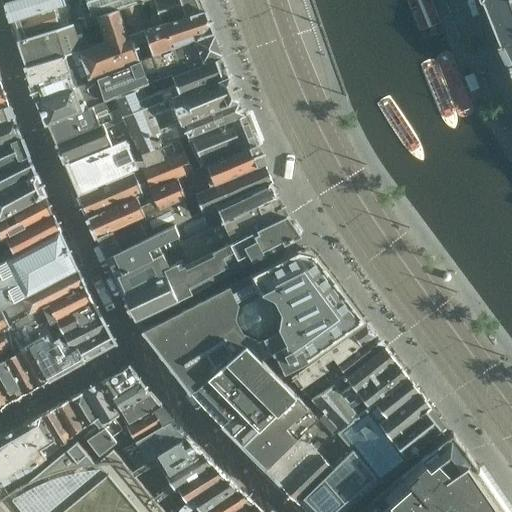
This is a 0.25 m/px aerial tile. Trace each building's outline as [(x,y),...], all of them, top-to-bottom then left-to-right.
[(10,20),(70,0),(11,0),(5,2),(5,4),(6,3),(10,19),(10,20)] [(78,21),(71,0),(70,0),(10,20),(11,20),(18,41),(78,21)] [(71,0),(78,21),(83,19),(117,8),(142,0),(71,0)] [(200,0),(142,0),(117,8),(125,34),(205,10),(200,0)] [(511,0),(484,0),(502,43),(499,45),(511,70),(511,0)] [(106,73),(214,32),(205,10),(125,34),(117,8),(83,19),(86,27),(102,21),(108,39),(96,43),(100,54),(97,55),(100,66),(103,65),(106,73)] [(96,43),(94,37),(90,39),(86,27),(83,19),(78,21),(18,41),(26,65),(96,43)] [(108,100),(120,95),(157,80),(168,76),(222,54),(217,40),(215,40),(213,34),(214,33),(214,32),(106,73),(99,76),(108,100)] [(106,73),(103,65),(100,66),(97,55),(100,54),(96,43),(26,65),(34,84),(39,99),(99,76),(106,73)] [(126,112),(229,72),(222,54),(168,76),(172,86),(160,90),(157,80),(120,95),(125,109),(126,112)] [(185,119),(235,100),(239,99),(229,72),(126,112),(136,137),(142,153),(162,145),(156,131),(163,128),(158,115),(180,106),(185,119)] [(108,100),(99,76),(39,99),(49,123),(108,100)] [(0,79),(0,122),(14,117),(0,79)] [(115,119),(113,113),(125,109),(120,95),(108,100),(49,123),(57,141),(115,119)] [(194,133),(245,113),(244,111),(240,113),(235,100),(185,119),(163,128),(156,131),(162,145),(180,138),(176,128),(190,123),(194,133)] [(136,137),(126,112),(125,109),(113,113),(115,119),(57,141),(66,164),(136,137)] [(251,143),(250,139),(251,138),(252,137),(252,136),(253,135),(247,121),(246,120),(245,120),(244,120),(243,120),(242,120),(241,116),(245,114),(245,113),(194,133),(183,137),(187,146),(194,144),(203,167),(257,143),(256,141),(251,143)] [(0,143),(21,134),(14,117),(0,122),(0,143)] [(0,190),(36,174),(28,153),(21,134),(0,143),(0,190)] [(80,197),(167,158),(162,145),(142,153),(136,137),(66,164),(80,197)] [(90,217),(182,176),(203,167),(194,144),(187,146),(183,137),(180,138),(162,145),(167,158),(80,197),(89,216),(89,217),(90,217)] [(189,194),(201,189),(265,161),(264,161),(262,161),(259,159),(261,156),(262,156),(257,143),(203,167),(182,176),(189,194)] [(210,211),(271,180),(265,163),(265,161),(201,189),(210,211)] [(0,215),(45,195),(45,193),(36,174),(0,190),(0,215)] [(98,234),(189,194),(182,176),(90,217),(98,234)] [(184,295),(215,279),(220,277),(248,261),(251,259),(252,259),(255,258),(255,257),(262,253),(284,242),(301,233),(286,214),(196,260),(186,242),(278,195),(271,180),(210,211),(201,189),(189,194),(98,234),(97,234),(107,255),(117,278),(124,292),(125,294),(127,298),(133,312),(136,318),(158,308),(175,300),(175,299),(184,295)] [(0,236),(52,211),(45,195),(0,215),(0,236)] [(196,260),(286,214),(278,195),(186,242),(196,260)] [(0,257),(60,230),(60,229),(52,211),(0,236),(0,257)] [(0,307),(78,268),(60,230),(0,257),(0,307)] [(308,357),(364,317),(345,293),(344,293),(337,285),(339,284),(335,278),(333,280),(326,270),(328,269),(324,264),(322,265),(316,256),(317,255),(314,251),(313,252),(312,252),(311,251),(310,249),(307,249),(306,248),(305,248),(302,249),(301,249),(300,249),(296,250),(297,251),(296,251),(297,252),(286,257),(286,256),(285,257),(285,256),(282,257),(283,258),(282,258),(283,259),(272,265),(271,264),(270,264),(268,265),(268,267),(258,272),(257,271),(256,271),(253,272),(253,273),(250,275),(247,276),(237,281),(235,282),(231,284),(228,285),(227,286),(216,292),(213,293),(202,299),(201,299),(199,300),(198,301),(187,306),(187,307),(186,306),(184,307),(184,308),(172,314),(170,315),(158,321),(155,322),(156,322),(145,327),(144,329),(191,389),(258,344),(281,371),(308,357)] [(6,324),(85,284),(78,268),(0,307),(0,351),(16,343),(6,324)] [(37,329),(49,323),(93,300),(85,284),(6,324),(16,343),(28,337),(39,332),(37,329)] [(60,334),(100,314),(93,300),(49,323),(54,331),(60,334)] [(114,338),(108,329),(100,314),(60,334),(64,342),(73,345),(75,343),(84,360),(85,359),(112,344),(114,338)] [(325,370),(376,333),(367,321),(297,374),(306,384),(325,370)] [(84,360),(75,343),(73,345),(64,342),(60,334),(54,331),(49,323),(37,329),(39,332),(28,337),(31,343),(49,379),(51,379),(51,378),(71,367),(84,360)] [(333,382),(384,345),(385,344),(376,333),(325,370),(333,382)] [(49,379),(31,343),(18,349),(37,386),(49,379)] [(304,398),(281,371),(258,344),(191,389),(191,390),(208,409),(233,434),(243,444),(244,444),(304,398)] [(370,404),(408,375),(384,345),(333,382),(315,395),(332,415),(341,426),(358,413),(350,403),(362,394),(370,404)] [(37,386),(18,349),(5,356),(24,392),(24,393),(37,386)] [(24,392),(5,356),(0,358),(0,375),(12,399),(17,397),(17,396),(24,392)] [(126,409),(115,396),(139,379),(131,368),(126,367),(125,366),(108,377),(102,381),(102,380),(99,382),(85,390),(120,433),(136,421),(126,409)] [(315,395),(333,382),(325,370),(306,384),(315,395)] [(12,399),(0,375),(0,405),(4,404),(12,399)] [(509,511),(466,448),(458,438),(453,431),(451,432),(445,425),(419,389),(408,375),(370,404),(358,413),(341,426),(339,427),(344,434),(358,451),(297,499),(310,511),(509,511)] [(126,409),(149,392),(139,379),(115,396),(126,409)] [(122,434),(120,433),(85,390),(83,391),(54,406),(71,436),(85,427),(90,423),(92,426),(87,429),(104,449),(122,434)] [(136,421),(160,405),(149,392),(126,409),(136,421)] [(267,468),(267,467),(324,422),(304,398),(244,444),(267,468)] [(133,448),(172,419),(160,405),(136,421),(120,433),(122,434),(133,448)] [(71,436),(54,406),(40,414),(57,446),(71,436)] [(32,462),(57,446),(40,414),(38,415),(39,416),(27,423),(26,422),(24,423),(25,424),(15,430),(14,429),(4,434),(5,435),(0,438),(0,485),(34,466),(32,462)] [(283,484),(344,434),(339,427),(341,426),(332,415),(324,422),(267,467),(283,484)] [(146,464),(187,435),(172,419),(133,448),(146,464)] [(186,511),(183,508),(174,497),(193,483),(192,481),(215,464),(204,452),(187,435),(146,464),(133,448),(122,434),(104,449),(87,429),(85,427),(71,436),(57,446),(32,462),(34,466),(0,485),(0,511),(186,511)] [(297,499),(358,451),(344,434),(283,484),(297,499)] [(183,508),(228,476),(215,464),(192,481),(193,483),(174,497),(183,508)] [(186,511),(203,511),(238,487),(228,476),(183,508),(186,511)] [(240,511),(254,502),(238,487),(203,511),(240,511)] [(263,511),(254,502),(240,511),(263,511)]
